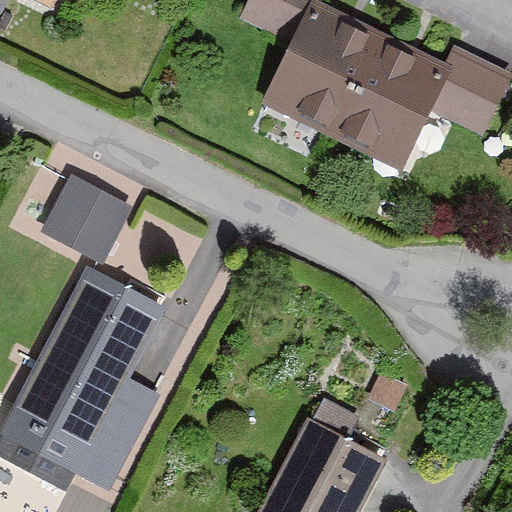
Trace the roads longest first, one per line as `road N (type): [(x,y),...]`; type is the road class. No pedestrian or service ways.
road 1 (residential): [(0,90),(511,334)]
road 2 (residential): [(511,401),(450,511)]
